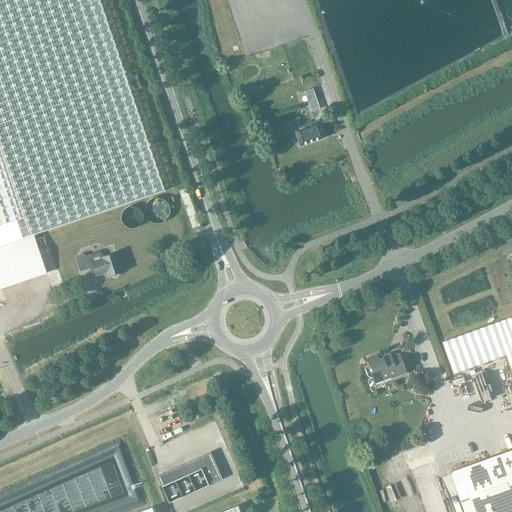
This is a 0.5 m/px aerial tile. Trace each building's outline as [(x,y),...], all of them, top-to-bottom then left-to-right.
[(100,0),(0,0),(0,246),(164,191),(100,0)] [(136,75),(129,77),(133,89),(140,87),(136,75)] [(318,121),(294,129),(300,146),(324,138),(318,121)] [(34,235),(0,246),(0,289),(47,273),(34,235)] [(84,254),(75,257),(80,271),(89,268),(93,267),(96,275),(106,272),(108,277),(111,276),(113,277),(115,277),(117,276),(118,275),(119,273),(122,272),(116,253),(102,257),(101,255),(100,254),(99,253),(97,253),(85,257),(84,254)] [(511,372),(511,316),(442,342),(453,374),(506,355),(511,372)] [(376,355),(367,358),(370,366),(369,367),(364,369),(366,372),(367,374),(368,376),(370,377),(373,377),(375,383),(391,377),(391,378),(406,372),(399,354),(399,355),(391,358),(390,354),(381,357),(382,358),(378,360),(376,355)] [(456,451),(461,449),(457,442),(446,447),(447,450),(440,453),(446,466),(460,460),(456,451)] [(511,511),(511,449),(449,472),(463,511),(511,511)] [(161,486),(201,469),(208,485),(222,479),(210,452),(179,465),(173,468),(156,476),(161,486)]
